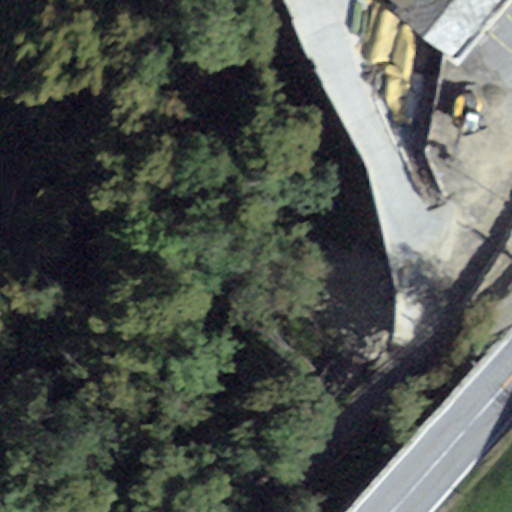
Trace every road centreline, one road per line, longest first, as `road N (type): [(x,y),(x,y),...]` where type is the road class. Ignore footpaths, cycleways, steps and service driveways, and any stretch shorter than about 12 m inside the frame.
road 1 (track): [(233,511),(348,428),(483,167),(511,143)]
road 2 (secondary): [(511,373),(389,511)]
